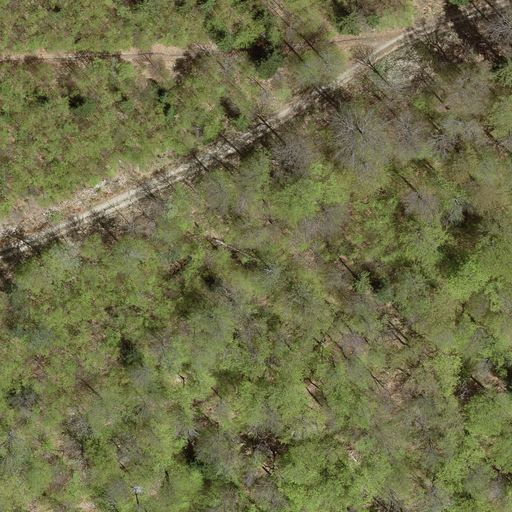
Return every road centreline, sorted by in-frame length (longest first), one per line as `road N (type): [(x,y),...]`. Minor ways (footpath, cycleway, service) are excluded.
road 1 (track): [(0,249),(226,146),(396,42),(496,0)]
road 2 (track): [(396,42),(0,63)]
